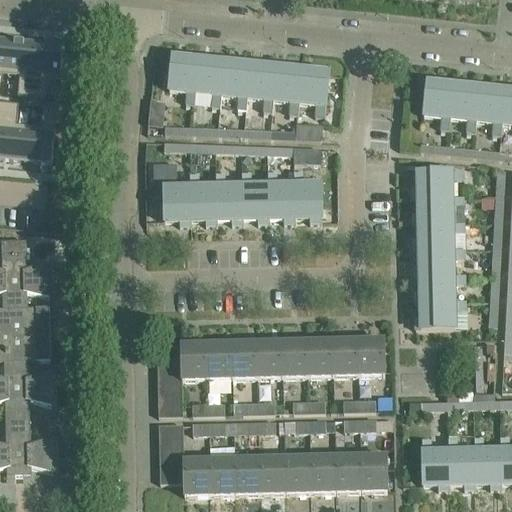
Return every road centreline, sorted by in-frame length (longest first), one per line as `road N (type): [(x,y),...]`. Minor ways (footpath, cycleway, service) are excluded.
road 1 (residential): [(119,282),(350,275),(367,41)]
road 2 (residential): [(119,282),(117,176),(132,18)]
road 3 (residential): [(123,511),(119,282)]
road 4 (residential): [(273,32),(132,18)]
road 5 (residential): [(502,55),(367,41)]
road 6 (residential): [(132,18),(3,5)]
